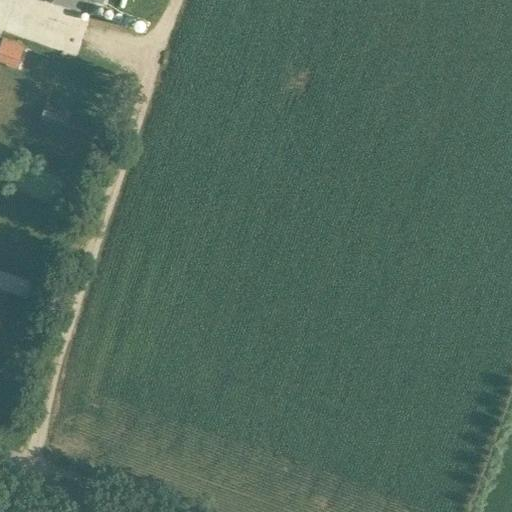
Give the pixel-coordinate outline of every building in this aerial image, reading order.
[(104,0),(46,0),(82,12),(86,0),(92,0),(103,4),(104,0)] [(0,63),(17,69),(25,46),(2,38),(0,45),(0,63)] [(44,108),(41,118),(42,118),(48,120),(55,122),(57,112),(44,108)] [(34,273),(37,261),(14,255),(11,267),(34,273)] [(0,287),(31,295),(35,276),(1,269),(0,271),(0,287)]
